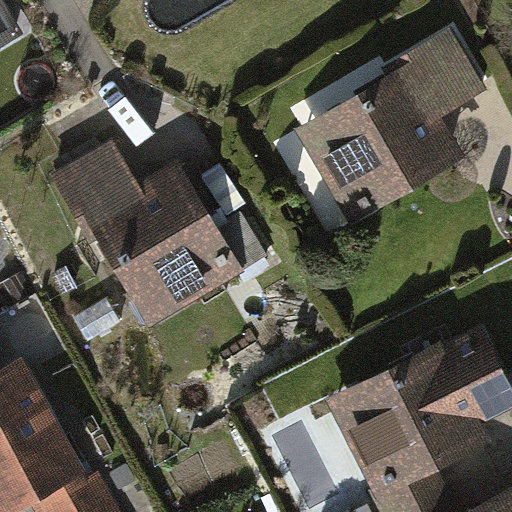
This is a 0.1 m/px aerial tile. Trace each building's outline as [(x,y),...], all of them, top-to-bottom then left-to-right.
[(0,0),(0,40),(23,28),(6,0),(0,0)] [(484,83),(451,24),(299,110),(359,214),(468,153),(442,107),(484,83)] [(142,174),(119,131),(58,164),(146,324),(245,270),(181,153),(142,174)] [(439,329),(330,381),(393,511),(511,511),(511,481),(464,504),(440,454),(487,431),(481,418),(511,402),(511,376),(485,320),(444,340),(439,329)] [(115,511),(25,346),(0,359),(0,507),(23,495),(32,511),(115,511)]
